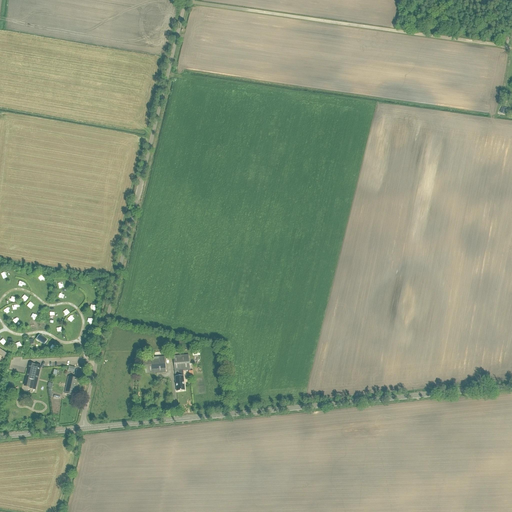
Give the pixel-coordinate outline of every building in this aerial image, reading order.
[(40,315),(43,310),(37,307),(34,312),(40,315)] [(185,391),(184,385),(183,371),(190,370),(189,355),(174,356),(176,377),(175,377),(177,392),(185,391)] [(142,359),(143,374),(166,372),(165,357),(142,359)] [(40,366),(30,363),(25,383),(30,384),(29,385),(36,387),(40,366)] [(68,377),(65,394),(75,396),(77,389),(79,379),(68,377)]
